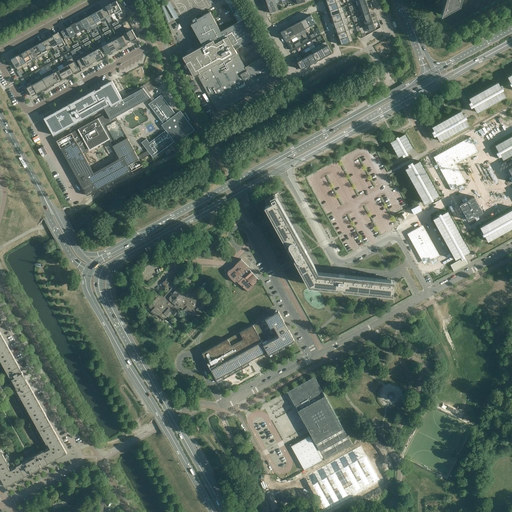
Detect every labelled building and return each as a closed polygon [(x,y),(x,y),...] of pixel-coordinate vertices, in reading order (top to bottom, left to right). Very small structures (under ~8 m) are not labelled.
[(444,0),(441,14),(460,3),(461,0),(444,0)] [(122,11),(116,1),(111,4),(115,12),(117,14),(122,11)] [(339,1),(328,5),(330,11),(341,7),(339,1)] [(115,12),(111,4),(106,7),(106,6),(110,15),(115,12)] [(278,10),(277,5),(268,8),(270,13),(278,10)] [(110,15),(106,6),(101,9),(105,17),(107,20),(112,17),(110,15)] [(341,7),(330,11),(332,16),(344,12),(342,7),(341,7)] [(105,17),(101,9),(96,12),(100,20),(105,17)] [(100,20),(96,12),(91,15),(95,23),(96,23),(100,20)] [(184,52),(181,54),(186,63),(183,64),(186,68),(188,67),(194,77),(197,75),(216,109),(218,112),(221,110),(238,101),(243,98),(249,95),(251,94),(251,95),(255,93),(254,92),(256,91),(260,88),(264,87),(277,79),(264,57),(245,67),(235,50),(255,39),(251,33),(254,31),(252,27),(249,29),(244,19),(237,22),(221,31),(213,18),(210,12),(197,19),(196,19),(197,21),(194,23),(191,25),(202,46),(199,48),(199,46),(198,46),(190,51),(185,53),(184,52)] [(344,12),(332,16),(334,22),(346,18),(344,12)] [(95,23),(91,15),(86,18),(90,26),(95,23)] [(311,15),(306,18),(310,26),(315,23),(311,15)] [(90,26),(86,18),(81,20),(85,28),(86,28),(90,26)] [(310,26),(306,18),(301,21),(305,29),(310,26)] [(346,18),(334,22),(336,28),(347,24),(348,24),(346,18)] [(85,28),(81,20),(76,23),(80,31),(81,31),(85,28)] [(305,29),(301,21),(296,24),(302,35),(307,32),(305,29)] [(80,31),(76,23),(74,24),(72,25),(71,26),(75,34),(76,34),(80,31)] [(375,29),(373,23),(365,26),(362,27),(364,32),(375,29)] [(302,35),(296,24),(291,26),(297,37),(297,38),(302,35)] [(347,24),(336,28),(338,33),(349,30),(347,24)] [(75,34),(71,26),(66,29),(70,37),(71,37),(75,34)] [(291,26),(286,29),(291,39),(292,40),(297,37),(291,26)] [(70,37),(66,29),(61,31),(65,39),(70,37)] [(132,29),(127,32),(127,33),(132,41),(137,38),(132,29)] [(286,29),(280,32),(290,50),(293,49),(289,41),(291,39),(286,29)] [(349,30),(338,33),(339,39),(351,35),(349,30)] [(65,45),(58,33),(53,36),(60,48),(65,45)] [(132,41),(127,33),(122,36),(127,44),(132,41)] [(351,35),(339,39),(341,45),(353,41),(351,35)] [(60,48),(53,36),(51,37),(48,39),(53,47),(55,51),(60,48)] [(122,47),(117,38),(116,36),(111,39),(112,41),(117,49),(122,47)] [(127,44),(122,36),(117,38),(122,47),(122,46),(124,45),(126,44),(127,44)] [(48,50),(53,47),(48,39),(46,40),(43,41),(48,50)] [(48,50),(43,41),(41,43),(37,44),(44,55),(49,52),(48,50)] [(117,49),(112,41),(107,44),(112,52),(114,51),(116,50),(116,49),(117,49)] [(325,41),(320,44),(327,56),(332,53),(325,41)] [(44,55),(37,44),(34,46),(32,47),(38,58),(44,55)] [(112,52),(107,44),(102,47),(107,55),(112,52)] [(320,44),(315,47),(322,59),(327,56),(320,44)] [(38,58),(32,47),(27,50),(33,61),(38,58)] [(107,55),(102,47),(97,49),(97,50),(102,58),(107,55)] [(315,47),(310,50),(311,50),(317,61),(322,59),(315,47)] [(33,61),(27,50),(22,53),(28,64),(33,61)] [(102,58),(97,50),(92,52),(97,60),(102,58)] [(310,50),(305,53),(312,64),(314,63),(314,64),(317,62),(316,61),(310,50)] [(92,63),(87,55),(86,54),(86,52),(81,55),(87,66),(92,63)] [(97,60),(92,52),(87,55),(92,63),(97,60)] [(28,64),(22,53),(16,56),(23,67),(23,68),(28,65),(28,64)] [(305,53),(300,55),(307,67),(307,68),(310,66),(310,65),(312,64),(305,53)] [(87,66),(81,55),(76,58),(82,69),(87,66)] [(300,55),(295,58),(301,70),(307,67),(300,55)] [(23,67),(16,56),(11,59),(17,70),(23,67)] [(67,61),(69,64),(74,73),(79,70),(72,58),(67,61)] [(69,64),(64,67),(69,76),(74,73),(69,64)] [(58,70),(59,70),(57,67),(52,70),(58,82),(63,79),(58,70)] [(69,76),(64,67),(59,70),(58,70),(63,79),(69,76)] [(58,82),(52,70),(51,69),(41,75),(48,87),(58,82)] [(48,87),(41,75),(30,81),(31,82),(37,93),(48,87)] [(95,91),(95,90),(59,110),(59,109),(44,118),(44,119),(53,135),(54,135),(110,104),(111,106),(123,100),(112,81),(112,80),(101,87),(95,91)] [(37,93),(31,82),(25,85),(32,96),(37,93)] [(152,96),(153,98),(161,92),(176,112),(181,108),(177,103),(179,101),(166,84),(164,82),(150,93),(152,96)] [(477,111),(477,112),(478,112),(480,111),(481,110),(483,109),(485,108),(486,107),(488,106),(489,106),(491,104),(491,105),(492,104),(494,103),(495,103),(495,102),(497,101),(498,101),(500,99),(500,100),(501,99),(503,98),(504,98),(506,96),(506,95),(505,93),(503,90),(504,90),(504,89),(504,88),(503,87),(504,87),(503,85),(500,86),(498,82),(497,83),(496,83),(495,84),(493,85),(492,85),(490,86),(489,87),(487,88),(486,88),(484,90),(484,89),(483,90),(481,91),(480,91),(481,92),(478,93),(477,93),(478,93),(475,94),(475,95),(473,96),(472,96),(470,98),(470,97),(469,98),(470,98),(471,101),(470,102),(469,103),(469,104),(470,105),(471,107),(472,108),(472,107),(473,107),(474,106),(476,110),(477,111)] [(195,130),(188,121),(189,120),(185,112),(183,114),(180,111),(176,114),(161,94),(155,99),(148,104),(163,124),(162,125),(163,126),(161,127),(162,130),(164,129),(166,130),(149,143),(146,139),(141,143),(153,158),(174,141),(176,144),(195,130)] [(73,132),(57,141),(87,196),(143,165),(140,160),(150,154),(147,151),(138,156),(112,110),(78,129),(73,132)] [(437,135),(440,141),(469,125),(466,119),(467,118),(467,117),(466,116),(467,115),(466,113),(464,114),(461,110),(432,126),(434,130),(433,131),(432,131),(433,134),(435,136),(436,135),(437,135)] [(413,148),(405,133),(399,137),(398,135),(398,136),(397,136),(396,137),(396,136),(394,137),(395,139),(391,141),(399,156),(402,154),(403,156),(404,156),(406,155),(408,154),(408,152),(407,151),(413,148)] [(504,159),(511,154),(511,135),(496,145),(497,148),(499,151),(496,152),(497,154),(498,155),(499,157),(502,156),(504,159)] [(470,136),(433,157),(451,190),(467,182),(456,164),(479,151),(470,136)] [(439,195),(420,160),(414,164),(413,162),(413,161),(410,163),(408,164),(409,166),(406,168),(425,203),(429,201),(430,203),(432,202),(432,201),(433,200),(434,200),(433,198),(439,195)] [(489,169),(481,173),(496,200),(504,196),(489,169)] [(474,196),(459,205),(468,221),(483,212),(474,196)] [(286,214),(277,199),(266,205),(274,220),(297,261),(309,282),(311,282),(310,284),(346,288),(393,293),(394,280),(348,275),(318,272),(308,254),(286,214)] [(485,235),(488,241),(511,227),(511,209),(480,227),(483,231),(481,232),(482,234),(483,233),(483,235),(484,236),(485,235)] [(433,218),(456,259),(459,257),(461,259),(463,258),(465,257),(466,257),(465,256),(464,254),(470,251),(448,210),(442,214),(441,213),(440,213),(439,214),(439,213),(436,214),(437,216),(433,218)] [(423,224),(406,233),(424,265),(440,256),(423,224)] [(453,268),(454,271),(468,263),(467,260),(465,257),(463,258),(461,259),(451,264),(453,268)] [(259,280),(250,270),(250,268),(248,266),(241,259),(235,265),(232,268),(229,270),(228,271),(228,272),(227,273),(228,273),(228,274),(229,275),(229,277),(230,277),(231,278),(232,279),(234,281),(235,282),(236,280),(238,282),(248,292),(249,292),(250,291),(251,291),(251,290),(252,290),(253,289),(253,288),(254,287),(254,286),(253,285),(259,280)] [(205,298),(195,290),(194,291),(192,290),(193,289),(189,286),(185,290),(182,288),(194,275),(190,271),(179,282),(181,283),(179,285),(176,282),(163,297),(160,294),(157,297),(155,296),(150,301),(152,303),(148,307),(152,310),(151,312),(156,317),(158,315),(163,320),(166,316),(168,317),(173,312),(172,311),(175,308),(177,309),(179,309),(180,307),(184,310),(183,311),(189,316),(190,314),(194,317),(198,312),(200,314),(205,308),(203,306),(207,303),(203,300),(205,298)] [(279,344),(281,347),(294,340),(289,330),(288,331),(284,325),(285,325),(284,321),(278,311),(265,318),(275,337),(267,341),(257,323),(202,353),(218,382),(219,382),(250,364),(248,360),(254,357),(257,357),(279,344)] [(12,354),(10,349),(6,342),(0,345),(0,359),(1,360),(12,354)] [(19,365),(16,361),(12,354),(1,360),(7,372),(19,365)] [(25,377),(21,370),(19,365),(7,372),(9,376),(8,377),(11,383),(13,382),(14,384),(14,385),(13,386),(16,392),(17,391),(20,395),(32,389),(25,377)] [(245,380),(247,378),(248,379),(256,374),(253,368),(251,369),(249,365),(247,366),(249,370),(244,372),(246,375),(243,377),(245,380)] [(287,391),(289,394),(304,423),(309,432),(310,432),(324,459),(325,459),(352,444),(316,379),(315,376),(287,391)] [(38,400),(35,396),(32,389),(20,395),(26,407),(38,400)] [(44,412),(42,407),(38,400),(26,407),(33,418),(44,412)] [(51,424),(48,419),(44,412),(33,418),(39,430),(51,424)] [(57,435),(55,431),(51,424),(39,430),(45,440),(46,439),(47,441),(57,435)] [(67,453),(61,442),(57,435),(47,441),(49,445),(53,443),(60,457),(67,453)] [(309,436),(291,446),(304,470),(323,460),(322,459),(324,458),(312,436),(310,437),(309,436)] [(60,457),(53,443),(49,445),(50,448),(42,453),(48,463),(60,457)] [(361,446),(308,475),(327,511),(380,481),(361,446)] [(25,476),(48,463),(42,453),(40,454),(40,453),(37,454),(37,453),(31,456),(32,457),(28,459),(28,458),(22,461),(23,462),(20,463),(21,464),(19,465),(25,476)] [(13,483),(5,469),(9,467),(7,463),(0,466),(0,476),(6,487),(13,483)] [(25,476),(19,465),(11,470),(9,467),(5,469),(13,483),(25,476)] [(103,511),(106,501),(106,500),(100,498),(97,510),(103,511)]
